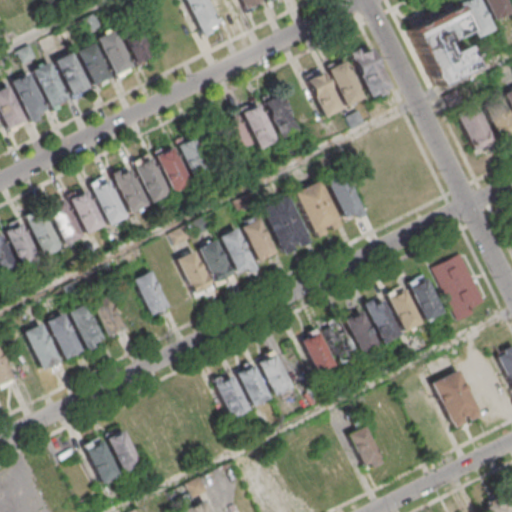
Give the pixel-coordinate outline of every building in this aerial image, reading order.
[(0,0),(0,15),(14,9),(10,0),(0,0)] [(181,0),(200,37),(209,33),(208,31),(216,28),(214,24),(215,23),(203,0),(181,0)] [(237,0),(244,13),(261,4),(258,0),(237,0)] [(454,3),(460,0),(475,0),(490,30),(472,39),(454,3)] [(479,0),(501,0),(508,13),(491,21),(479,0)] [(431,85),(471,68),(461,44),(445,51),(441,41),(465,30),(454,5),(406,26),(431,85)] [(132,65),(150,57),(137,26),(119,34),(132,65)] [(112,76),(130,67),(111,30),(94,39),(112,76)] [(91,89),(109,80),(90,43),(73,52),(91,89)] [(367,48),(387,87),(381,90),(383,94),(374,98),(373,94),(367,97),(345,54),(354,49),(356,54),(367,48)] [(69,99),(87,90),(68,53),(50,61),(69,99)] [(47,109),(64,100),(46,62),(28,71),(47,109)] [(325,70),(342,62),(360,98),(343,107),(325,70)] [(304,81),(321,72),(339,109),(322,118),(304,81)] [(26,120),(43,111),(25,73),(7,82),(26,120)] [(0,123),(5,133),(22,124),(4,87),(0,89),(0,123)] [(511,120),(499,94),(511,88),(511,120)] [(257,151),(275,142),(256,105),(238,113),(257,151)] [(472,155),(492,145),(471,105),(450,116),(472,155)] [(233,152),(248,144),(234,116),(218,124),(233,152)] [(191,180),(208,172),(191,137),(174,146),(191,180)] [(171,194),(188,185),(170,148),(152,157),(171,194)] [(149,204),(166,195),(147,158),(130,167),(149,204)] [(127,215),(145,206),(126,169),(108,177),(127,215)] [(342,219),(351,215),(354,220),(362,216),(341,174),(324,183),(342,219)] [(106,227),(123,218),(104,181),(87,190),(106,227)] [(310,233),(312,233),(314,238),(322,234),(320,229),(326,225),(329,231),(337,227),(334,222),(336,221),(316,182),(291,194),(310,233)] [(83,235),(100,226),(83,191),(65,200),(83,235)] [(278,249),(279,248),(282,254),(290,250),(287,244),(294,241),(297,246),(304,243),(302,237),(303,237),(284,197),(259,210),(278,249)] [(61,246),(78,237),(59,200),(42,209),(61,246)] [(40,258),(57,249),(38,212),(21,221),(40,258)] [(255,263),(273,254),(256,219),(251,222),(249,218),(242,221),(244,225),(238,228),(255,263)] [(0,231),(19,269),(36,260),(17,222),(0,231)] [(233,274),(243,269),(245,275),(254,270),(233,229),(215,238),(233,274)] [(215,289),(232,280),(212,241),(195,250),(215,289)] [(0,275),(13,269),(0,242),(0,275)] [(192,299),(210,291),(190,252),(173,261),(192,299)] [(459,252),(428,265),(451,317),(482,303),(459,252)] [(149,319),(166,311),(146,272),(129,281),(149,319)] [(440,311),(420,273),(401,283),(422,321),(440,311)] [(400,332),(417,322),(398,286),(381,296),(400,332)] [(396,334),(377,295),(359,304),(379,343),(396,334)] [(107,343),(124,335),(105,296),(87,305),(107,343)] [(84,352),(101,343),(81,305),(64,314),(84,352)] [(374,344),(356,307),(338,316),(356,354),(374,344)] [(61,360),(78,352),(58,313),(41,322),(61,360)] [(335,364),(352,355),(334,318),(316,327),(335,364)] [(39,372),(56,363),(37,324),(19,333),(39,372)] [(330,365),(314,329),(295,337),(312,373),(330,365)] [(511,386),(511,347),(510,343),(491,352),(508,389),(511,386)] [(287,388),(270,354),(252,363),(269,396),(287,388)] [(0,386),(10,382),(0,357),(0,386)] [(265,399),(249,364),(231,372),(247,407),(265,399)] [(426,385),(453,371),(476,417),(449,430),(426,385)] [(244,411),(228,374),(210,382),(225,419),(244,411)] [(361,470),(378,461),(360,425),(343,433),(361,470)] [(120,429),(79,447),(95,483),(136,465),(120,429)] [(259,511),(280,511),(291,507),(270,461),(242,474),(259,511)] [(189,497),(203,492),(198,480),(184,485),(189,497)] [(483,511),(482,509),(502,499),(508,511),(483,511)] [(206,511),(201,502),(181,511),(206,511)]
